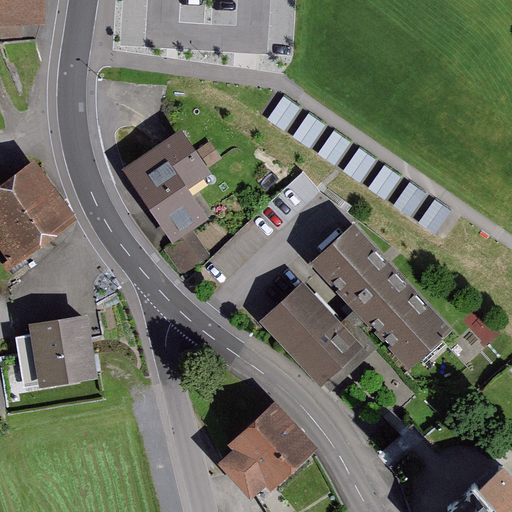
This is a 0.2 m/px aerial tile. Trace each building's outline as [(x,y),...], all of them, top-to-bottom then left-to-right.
[(0,0),(0,26),(37,26),(36,0),(0,0)] [(173,127),(114,166),(166,244),(199,221),(179,194),(207,175),(173,127)] [(28,164),(0,183),(0,258),(4,264),(67,221),(28,164)] [(166,250),(187,272),(211,249),(190,227),(166,250)] [(449,330),(350,227),(316,260),(414,363),(449,330)] [(365,349),(298,283),(259,323),(326,388),(365,349)] [(92,377),(82,322),(14,334),(24,389),(92,377)] [(310,449),(266,403),(216,450),(260,496),(310,449)] [(511,511),(511,486),(491,463),(480,473),(437,511),(511,511)]
